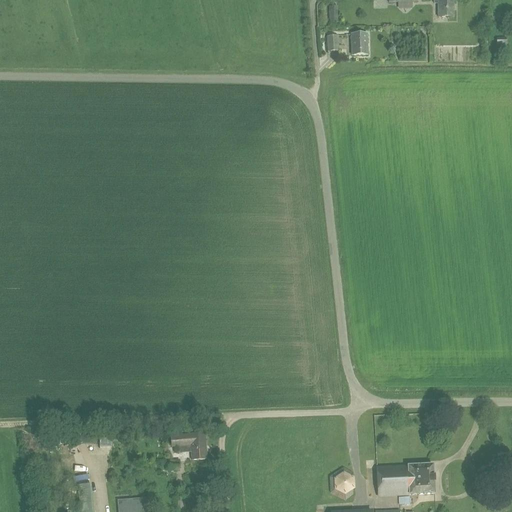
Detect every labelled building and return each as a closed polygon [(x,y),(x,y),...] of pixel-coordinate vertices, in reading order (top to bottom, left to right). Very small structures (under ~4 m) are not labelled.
[(453,18),(453,0),(433,0),(433,5),(438,5),(438,18),(453,18)] [(351,35),(351,56),(367,55),(367,35),(351,35)] [(327,52),(339,51),(338,37),(326,37),(327,52)] [(496,46),(500,46),(506,46),(505,38),(496,38),(496,46)] [(100,431),(100,444),(100,448),(113,447),(113,442),(112,430),(100,431)] [(112,430),(113,442),(128,441),(128,430),(112,430)] [(79,432),(80,445),(100,444),(100,431),(79,432)] [(67,445),(80,445),(79,432),(67,433),(67,445)] [(39,445),(55,444),(55,433),(38,433),(39,445)] [(170,436),(171,448),(191,447),(192,460),(207,459),(204,434),(189,435),(170,436)] [(378,497),(434,494),(432,466),(377,469),(378,497)] [(353,495),(353,479),(352,473),(343,468),(329,477),(330,494),(345,501),(353,495)] [(93,511),(90,484),(77,486),(80,511),(93,511)] [(409,497),(398,498),(399,506),(410,505),(409,497)] [(118,501),(118,511),(149,511),(149,499),(118,501)]
